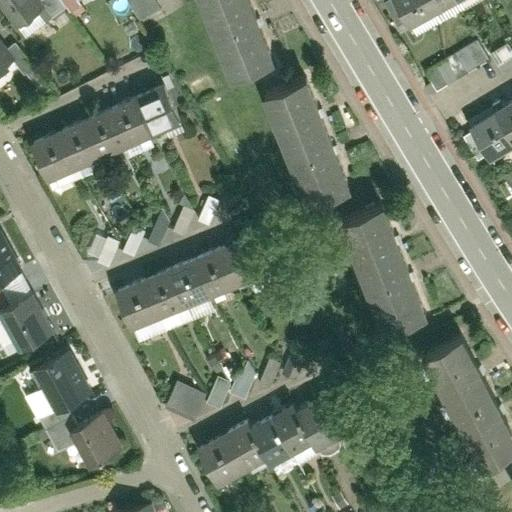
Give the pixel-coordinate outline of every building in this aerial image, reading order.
[(34,6),(29,0),(0,0),(0,1),(13,20),(34,6)] [(154,0),(125,0),(136,17),(157,4),(154,0)] [(255,2),(253,0),(202,0),(212,21),(255,2)] [(389,0),(403,24),(446,0),(389,0)] [(279,57),(255,2),(212,21),(236,76),(279,57)] [(420,65),(430,86),(486,59),(475,37),(420,65)] [(267,89),(287,142),(334,125),(314,71),(267,89)] [(511,93),(464,123),(485,159),(511,142),(511,93)] [(130,94),(110,103),(127,137),(146,128),(130,94)] [(110,103),(91,112),(107,146),(127,137),(110,103)] [(91,112),(72,121),(88,155),(107,146),(91,112)] [(72,121),(53,130),(69,164),(88,155),(72,121)] [(287,142),(308,196),(354,178),(334,125),(287,142)] [(53,130),(34,139),(50,173),(69,164),(53,130)] [(196,217),(208,221),(215,197),(203,194),(196,217)] [(408,251),(386,196),(342,215),(364,269),(408,251)] [(0,280),(18,272),(0,237),(0,280)] [(221,239),(199,249),(215,285),(237,275),(221,239)] [(199,249),(177,259),(193,295),(215,285),(199,249)] [(431,305),(408,251),(364,269),(386,323),(431,305)] [(177,259),(155,269),(171,305),(193,295),(177,259)] [(155,269),(133,278),(149,314),(171,305),(155,269)] [(133,278),(111,288),(127,324),(149,314),(133,278)] [(53,332),(36,294),(3,309),(21,347),(53,332)] [(494,386),(466,331),(422,353),(450,408),(494,386)] [(83,395),(62,352),(30,367),(50,410),(83,395)] [(268,383),(275,359),(264,356),(257,380),(268,383)] [(239,359),(227,389),(242,395),(253,365),(239,359)] [(218,406),(227,376),(213,372),(203,401),(218,406)] [(160,404),(192,416),(203,389),(171,376),(160,404)] [(511,446),(511,420),(494,386),(450,408),(478,464),(511,446)] [(322,427),(302,390),(285,399),(305,437),(322,427)] [(305,437),(285,399),(267,409),(287,446),(305,437)] [(287,446),(267,409),(249,418),(269,456),(287,446)] [(109,451),(92,417),(64,431),(80,465),(109,451)] [(269,456),(249,418),(232,428),(252,465),(269,456)] [(252,465),(232,428),(214,437),(234,475),(252,465)] [(234,475),(214,437),(196,447),(216,484),(234,475)]
